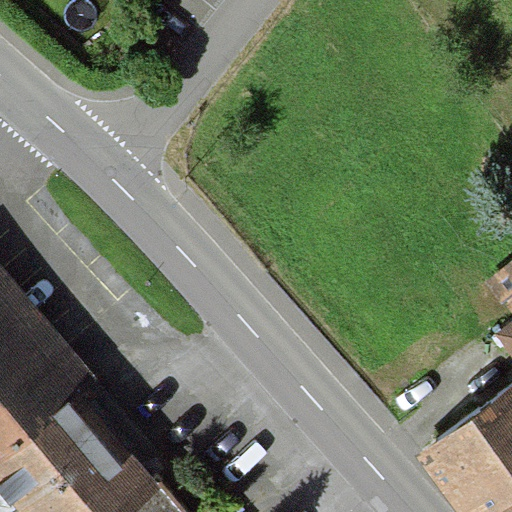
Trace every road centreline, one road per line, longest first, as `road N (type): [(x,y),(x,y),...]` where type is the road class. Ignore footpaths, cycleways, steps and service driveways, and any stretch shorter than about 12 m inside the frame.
road 1 (tertiary): [(105,165),(413,511)]
road 2 (residential): [(105,165),(248,0)]
